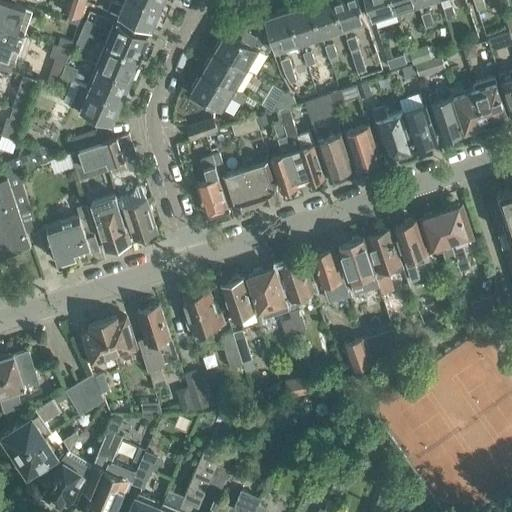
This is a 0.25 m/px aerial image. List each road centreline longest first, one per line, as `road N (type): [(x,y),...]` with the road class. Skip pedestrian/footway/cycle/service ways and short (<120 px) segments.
road 1 (residential): [(193,259),(511,154)]
road 2 (residential): [(199,0),(153,114),(193,259)]
road 3 (residential): [(0,323),(193,259)]
